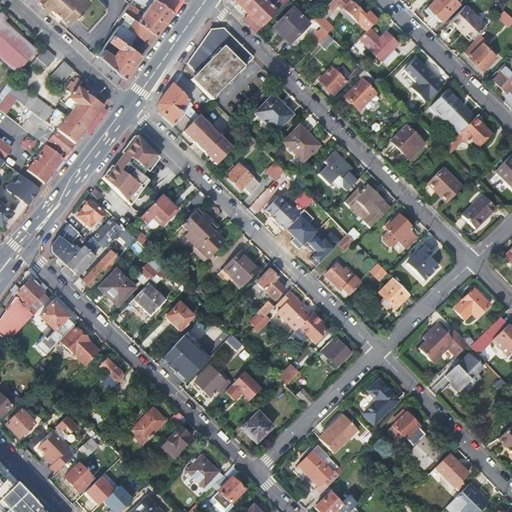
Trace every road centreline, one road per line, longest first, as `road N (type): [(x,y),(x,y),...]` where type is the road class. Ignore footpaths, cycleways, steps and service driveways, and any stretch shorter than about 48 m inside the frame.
road 1 (unclassified): [(208,0),(472,260)]
road 2 (unclassified): [(129,107),(377,352)]
road 3 (unclassified): [(28,254),(253,472)]
road 4 (unclassified): [(377,352),(511,491)]
road 5 (residential): [(384,0),(511,125)]
road 6 (unclassified): [(253,472),(377,352)]
road 7 (residential): [(129,107),(10,0)]
road 8 (unclassified): [(377,352),(472,260)]
road 9 (secondary): [(129,107),(205,0)]
